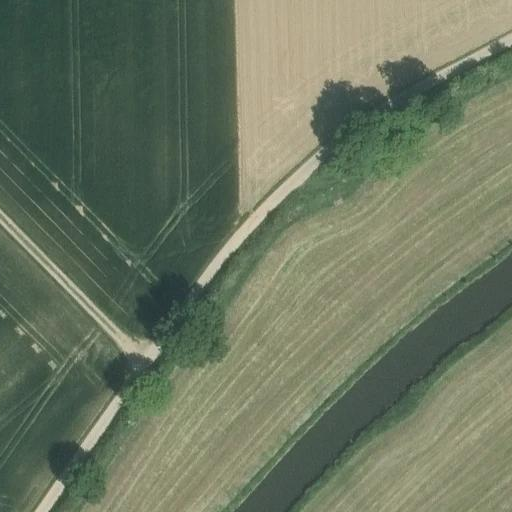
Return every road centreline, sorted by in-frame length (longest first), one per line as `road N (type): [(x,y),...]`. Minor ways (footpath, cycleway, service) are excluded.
road 1 (track): [(511,42),(321,158),(144,362),(43,511)]
road 2 (track): [(0,215),(144,362)]
